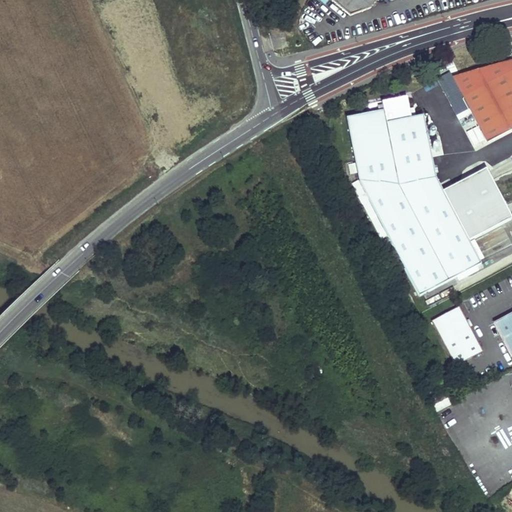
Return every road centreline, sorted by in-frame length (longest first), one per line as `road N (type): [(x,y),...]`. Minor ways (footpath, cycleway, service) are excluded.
road 1 (tertiary): [(276,114),(109,229),(0,333)]
road 2 (tertiary): [(474,20),(299,67),(261,69)]
road 3 (tertiary): [(455,32),(382,57),(276,114)]
road 4 (unknown): [(511,291),(498,297),(484,324),(496,383),(511,375)]
